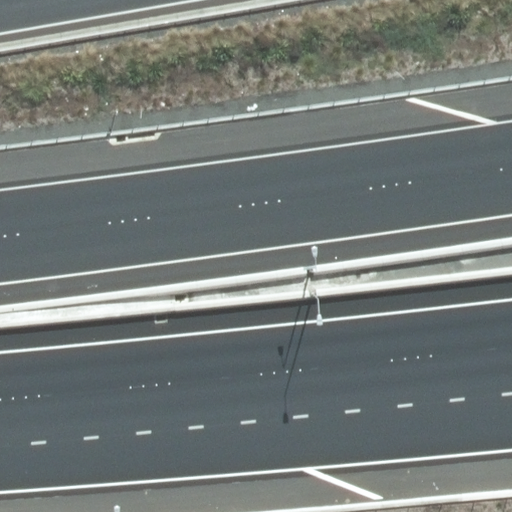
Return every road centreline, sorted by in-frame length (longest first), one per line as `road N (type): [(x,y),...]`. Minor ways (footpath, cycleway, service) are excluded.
road 1 (motorway): [(0,233),(511,159)]
road 2 (motorway): [(511,346),(0,395)]
